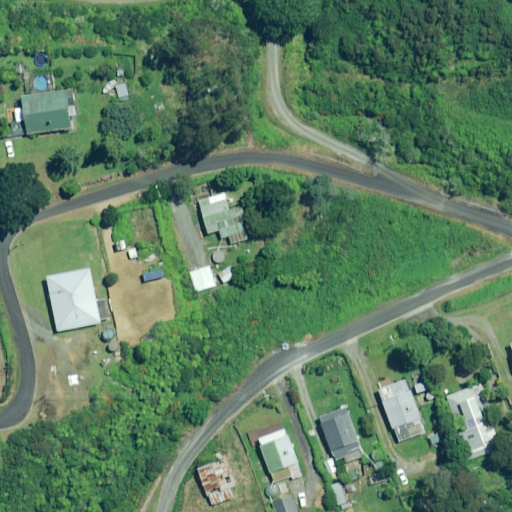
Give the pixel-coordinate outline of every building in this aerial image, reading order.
[(128,82),(117,85),(121,102),(132,99),(128,82)] [(74,129),(69,92),(25,97),(26,108),(17,109),(18,121),(28,120),(29,134),(74,129)] [(231,205),(227,193),(200,202),(210,234),(220,231),(223,238),(230,236),(232,244),(250,239),(245,222),(248,221),(242,201),(231,205)] [(217,286),(211,266),(191,272),(197,292),(217,286)] [(237,278),(232,267),(220,273),(225,283),(237,278)] [(166,276),(164,268),(144,274),(147,282),(166,276)] [(102,323),(92,269),(48,277),(59,331),(102,323)] [(427,432),(408,379),(380,389),(399,442),(427,432)] [(425,379),(414,382),(418,395),(429,391),(425,379)] [(496,425),(481,384),(448,396),(452,409),(462,406),(468,422),(457,425),(461,437),(472,433),(476,442),(468,444),(472,456),(503,445),(496,425)] [(365,457),(348,407),(320,417),(336,461),(345,457),(347,463),(365,457)] [(384,418),(382,412),(374,415),(378,429),(389,426),(387,417),(384,418)] [(306,476),(292,435),(281,439),(279,433),(268,437),(270,443),(262,446),(275,484),(293,478),(294,480),(306,476)] [(442,447),(428,450),(405,455),(408,471),(446,463),(442,447)] [(238,485),(227,458),(199,469),(213,506),(237,497),(233,487),(238,485)] [(291,491),(287,481),(265,489),(269,499),(291,491)] [(347,494),(334,498),(338,508),(351,504),(347,494)] [(297,511),(293,496),(273,502),(276,511),(297,511)]
